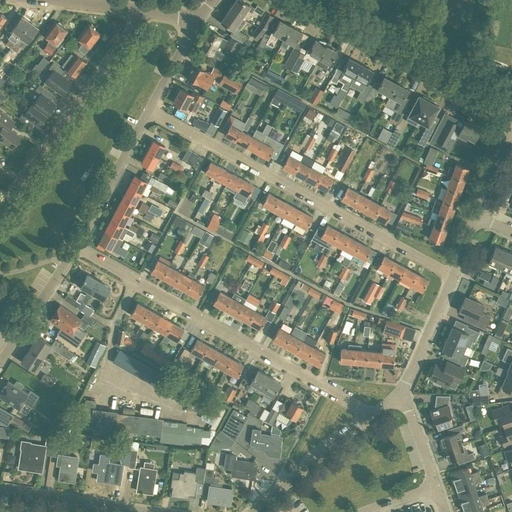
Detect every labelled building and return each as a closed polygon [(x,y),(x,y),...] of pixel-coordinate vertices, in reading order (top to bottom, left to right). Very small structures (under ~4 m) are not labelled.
[(235,0),(229,10),(241,18),(247,10),(251,13),(254,9),(241,0),(235,0)] [(254,9),(254,10),(261,15),(264,10),(257,5),(254,9)] [(237,24),(241,18),(229,10),(221,22),(233,30),(233,29),(238,32),(241,28),(237,24)] [(426,23),(428,12),(419,11),(417,21),(426,23)] [(265,12),(259,24),(266,29),(273,16),(265,12)] [(11,48),(30,22),(21,15),(10,30),(11,30),(9,33),(12,35),(5,44),(11,48)] [(284,39),(291,26),(279,20),(272,33),(271,32),(270,35),(264,33),(259,42),(256,49),(261,52),(265,44),(272,47),(276,40),(278,36),(284,39)] [(16,52),(20,46),(23,48),(27,42),(28,43),(38,28),(30,22),(11,48),(16,52)] [(57,23),(55,22),(45,36),(50,40),(43,49),(50,54),(54,49),(52,48),(55,44),(57,45),(63,38),(62,37),(67,31),(61,26),(61,25),(58,23),(57,23)] [(90,25),(88,24),(77,38),(83,42),(78,49),(85,53),(89,47),(90,48),(100,33),(94,28),(94,26),(91,24),(90,25)] [(259,24),(251,34),(258,39),(266,29),(259,24)] [(290,69),(299,52),(306,40),(299,37),(302,32),(291,26),(284,39),(280,46),(285,49),(289,42),(295,45),(283,65),(284,66),(281,72),(286,75),(290,69)] [(221,60),(224,53),(215,49),(221,37),(209,31),(200,49),(212,55),(221,60)] [(235,53),(240,43),(229,37),(224,47),(235,53)] [(319,57),(326,45),(315,40),(309,51),(307,50),(305,54),(299,52),(290,69),(297,72),(304,59),(312,63),(307,71),(310,73),(316,62),(319,57)] [(316,62),(310,73),(313,75),(319,65),(326,69),(336,51),(326,45),(319,57),(316,62)] [(75,57),(71,53),(61,66),(66,69),(76,77),(86,62),(77,55),(75,57)] [(217,67),(221,60),(212,55),(208,62),(217,67)] [(0,70),(7,77),(18,63),(9,56),(0,68),(0,70)] [(48,61),(43,57),(37,64),(36,66),(41,70),(48,61)] [(361,64),(348,57),(341,70),(348,74),(341,88),(346,91),(350,84),(354,77),(361,64)] [(62,94),(71,83),(60,75),(64,71),(53,63),(48,68),(52,71),(45,82),(62,94)] [(354,77),(366,84),(373,71),(361,64),(354,77)] [(210,74),(193,65),(186,78),(198,84),(198,83),(206,88),(213,75),(219,78),(222,72),(213,67),(210,74)] [(336,83),(342,73),(336,70),(330,80),(336,83)] [(225,74),(219,83),(236,92),(241,83),(225,74)] [(267,83),(251,75),(247,82),(263,91),(267,83)] [(389,96),(396,83),(384,77),(380,84),(374,81),(370,88),(367,95),(373,98),(378,89),(389,96)] [(396,83),(389,96),(384,105),(394,110),(389,118),(398,123),(410,100),(404,97),(408,90),(396,83)] [(33,104),(47,115),(55,104),(50,101),(54,96),(39,85),(35,90),(40,94),(33,104)] [(367,95),(370,88),(364,85),(356,99),(363,103),(367,95)] [(316,104),(324,91),(316,86),(308,100),(316,104)] [(177,95),(173,102),(185,109),(187,107),(196,112),(198,108),(203,110),(209,99),(193,90),(192,93),(181,87),(180,89),(177,88),(174,94),(177,95)] [(289,94),(277,88),(273,97),(284,103),(289,94)] [(346,91),(341,88),(336,95),(334,94),(329,103),(337,107),(346,91)] [(284,103),(284,104),(291,107),(294,106),(298,99),(289,94),(284,103)] [(418,120),(430,99),(423,96),(422,97),(419,95),(406,120),(416,125),(419,120),(418,120)] [(418,120),(419,120),(427,125),(418,142),(424,146),(434,128),(429,125),(439,106),(435,104),(436,102),(430,99),(418,120)] [(47,115),(33,104),(32,104),(24,115),(22,113),(18,118),(30,127),(34,122),(38,126),(46,115),(47,115)] [(218,127),(227,111),(218,106),(210,122),(218,127)] [(312,120),(316,112),(309,108),(305,116),(312,120)] [(0,139),(12,148),(20,137),(9,128),(14,122),(1,113),(0,111),(0,127),(1,128),(0,129),(0,139)] [(347,112),(343,119),(350,123),(354,116),(347,112)] [(242,128),(245,123),(239,120),(230,115),(222,129),(226,131),(224,135),(235,141),(241,131),(242,128)] [(242,128),(246,130),(250,124),(253,119),(249,116),(246,122),(245,123),(242,128)] [(331,127),(335,120),(327,116),(324,123),(331,127)] [(205,132),(210,123),(202,119),(198,128),(205,132)] [(462,127),(456,123),(449,120),(438,141),(444,145),(453,130),(459,133),(457,135),(465,139),(467,137),(474,141),(480,129),(465,121),(462,127)] [(337,139),(344,126),(336,121),(329,134),(337,139)] [(257,153),(267,135),(272,126),(267,123),(262,132),(256,129),(252,136),(246,147),(257,153)] [(337,138),(343,142),(351,129),(345,125),(337,138)] [(377,138),(387,143),(392,132),(383,127),(377,138)] [(393,148),(401,132),(394,129),(386,144),(393,148)] [(252,136),(241,131),(235,141),(246,147),(252,136)] [(270,156),(275,158),(283,144),(267,135),(257,153),(268,159),(270,156)] [(147,151),(159,158),(162,159),(165,154),(161,153),(165,146),(153,140),(147,151)] [(430,147),(428,152),(435,155),(438,150),(430,147)] [(345,169),(354,151),(348,148),(339,166),(345,169)] [(187,163),(192,152),(187,149),(181,160),(187,163)] [(152,169),(159,158),(147,151),(141,163),(152,169)] [(192,166),(198,155),(192,152),(187,163),(191,165),(192,166)] [(198,155),(192,166),(197,169),(203,158),(198,155)] [(293,173),(300,161),(288,155),(282,167),(293,173)] [(191,165),(187,163),(181,160),(179,165),(172,161),(171,164),(182,169),(181,171),(191,175),(192,172),(189,170),(191,165)] [(214,181),(221,167),(210,161),(204,172),(212,176),(210,179),(214,181)] [(304,179),(311,167),(300,161),(293,173),(304,179)] [(451,176),(464,181),(469,168),(456,163),(454,168),(449,166),(447,173),(452,175),(451,176)] [(180,173),(181,171),(182,169),(171,164),(169,167),(180,173)] [(226,184),(232,173),(221,167),(214,181),(218,183),(220,180),(226,184)] [(315,185),(322,173),(311,167),(304,179),(315,185)] [(368,181),(374,170),(368,167),(362,178),(368,181)] [(168,184),(171,178),(160,172),(157,178),(168,184)] [(237,190),(243,179),(232,173),(226,184),(237,190)] [(322,173),(315,185),(327,191),(333,179),(322,173)] [(128,186),(141,193),(147,182),(134,175),(128,186)] [(460,193),(464,181),(451,176),(447,188),(460,193)] [(165,192),(168,186),(151,177),(148,183),(151,184),(149,189),(159,194),(161,190),(165,192)] [(243,179),(237,190),(248,196),(254,185),(243,179)] [(390,193),(396,182),(390,179),(385,190),(390,193)] [(135,204),(141,193),(128,186),(122,198),(135,204)] [(352,204),(358,193),(347,187),(340,198),(352,204)] [(455,206),(460,193),(447,188),(442,201),(455,206)] [(208,191),(205,197),(197,212),(202,214),(209,200),(209,199),(212,193),(208,191)] [(273,210),(279,199),(268,192),(261,204),(273,210)] [(363,211),(369,199),(358,193),(352,204),(363,211)] [(129,216),(135,204),(122,198),(116,209),(129,216)] [(193,219),(201,204),(190,198),(182,213),(193,219)] [(284,216),(290,205),(279,199),(273,210),(284,216)] [(374,217),(381,205),(369,199),(363,211),(374,217)] [(450,218),(455,206),(442,201),(437,213),(450,218)] [(139,207),(147,210),(149,205),(142,202),(139,207)] [(295,223),(301,211),(290,205),(284,216),(295,223)] [(381,205),(374,217),(385,223),(392,211),(381,205)] [(147,211),(147,210),(139,207),(137,211),(144,215),(147,211)] [(123,227),(129,216),(116,209),(110,220),(123,227)] [(147,211),(144,215),(143,218),(150,221),(154,214),(147,211)] [(301,211),(295,223),(306,229),(313,217),(301,211)] [(414,219),(415,216),(408,214),(402,211),(401,214),(407,216),(406,219),(411,221),(412,218),(414,219)] [(446,231),(450,218),(437,213),(435,220),(431,218),(429,224),(433,226),(446,231)] [(184,228),(188,222),(176,215),(173,222),(184,228)] [(212,217),(206,228),(214,232),(219,222),(212,217)] [(117,238),(123,227),(110,220),(104,232),(117,238)] [(188,222),(184,228),(188,230),(192,232),(195,226),(188,222)] [(260,235),(266,224),(263,222),(257,233),(260,235)] [(410,234),(413,228),(398,222),(395,228),(410,234)] [(128,228),(135,232),(138,227),(130,223),(128,228)] [(260,235),(263,236),(269,225),(266,224),(260,235)] [(332,242),(338,230),(326,224),(320,236),(332,242)] [(441,243),(446,231),(433,226),(428,239),(441,243)] [(226,227),(222,235),(230,239),(234,232),(226,227)] [(343,248),(349,236),(338,230),(332,242),(343,248)] [(208,245),(213,235),(206,231),(200,240),(208,245)] [(122,241),(117,238),(104,232),(98,243),(115,252),(123,257),(126,251),(119,247),(122,241)] [(156,244),(160,236),(152,232),(149,239),(151,240),(151,241),(156,244)] [(242,233),(238,240),(247,244),(251,237),(242,233)] [(282,247),(288,235),(285,234),(279,245),(282,247)] [(265,237),(263,236),(260,235),(256,243),(260,246),(265,237)] [(288,235),(282,247),(285,248),(291,237),(288,235)] [(354,254),(360,242),(349,236),(343,248),(354,254)] [(151,253),(155,246),(145,240),(143,244),(145,246),(144,248),(151,253)] [(177,246),(183,249),(186,244),(180,241),(180,240),(177,246)] [(271,240),(266,249),(272,252),(277,243),(271,240)] [(365,260),(371,249),(360,242),(354,254),(365,260)] [(180,255),(183,249),(177,246),(174,252),(180,255)] [(497,266),(504,250),(495,246),(487,262),(497,266)] [(270,259),(273,253),(266,249),(262,255),(270,259)] [(506,271),(511,257),(511,253),(504,250),(497,266),(506,271)] [(200,266),(206,255),(203,253),(197,264),(200,266)] [(251,262),(254,257),(248,254),(246,260),(251,262)] [(206,255),(200,266),(203,267),(209,256),(206,255)] [(386,277),(395,261),(383,255),(377,267),(383,270),(381,274),(386,277)] [(344,266),(347,267),(351,259),(345,256),(341,264),(344,266)] [(254,257),(251,262),(257,265),(259,260),(254,257)] [(162,278),(169,266),(157,259),(150,271),(162,278)] [(287,270),(290,264),(280,259),(277,264),(287,270)] [(399,279),(406,267),(395,261),(386,277),(392,280),(394,276),(399,279)] [(174,284),(181,272),(174,268),(176,266),(171,263),(169,266),(162,278),(174,284)] [(274,275),(277,270),(272,267),(269,272),(274,275)] [(411,285),(417,273),(406,267),(399,279),(411,285)] [(277,270),(274,275),(280,278),(282,279),(279,283),(285,286),(290,276),(277,270)] [(192,279),(195,275),(190,272),(187,276),(181,272),(174,284),(186,291),(192,279)] [(213,284),(217,275),(210,272),(206,281),(213,284)] [(417,273),(411,285),(422,291),(428,280),(417,273)] [(86,274),(80,286),(87,290),(84,295),(89,297),(92,293),(98,281),(86,274)] [(204,285),(192,279),(186,291),(197,297),(204,285)] [(329,287),(331,282),(326,279),(323,284),(329,287)] [(312,295),(315,290),(310,287),(298,280),(296,285),(307,291),(307,292),(312,295)] [(98,281),(92,293),(103,299),(110,287),(98,281)] [(339,295),(344,285),(339,282),(333,292),(339,295)] [(372,295),(377,288),(370,284),(365,294),(370,296),(367,302),(370,303),(374,296),(372,295)] [(372,295),(374,296),(376,297),(372,304),(375,306),(379,298),(379,299),(385,288),(378,285),(377,288),(372,295)] [(315,290),(312,295),(318,298),(321,293),(315,290)] [(224,309),(231,297),(219,291),(213,303),(224,309)] [(81,311),(85,304),(81,301),(80,303),(67,294),(64,299),(77,307),(76,308),(81,311)] [(394,315),(397,309),(403,298),(400,296),(394,308),(393,307),(390,312),(394,315)] [(236,316),(243,304),(231,297),(224,309),(236,316)] [(336,308),(338,302),(333,299),(329,297),(326,302),(336,308)] [(484,329),(489,317),(480,313),(483,305),(465,297),(459,311),(476,319),(474,324),(484,329)] [(403,298),(397,309),(400,310),(406,299),(403,298)] [(248,322),(254,310),(257,306),(245,299),(243,304),(236,316),(248,322)] [(275,313),(280,303),(272,299),(267,309),(275,313)] [(142,321),(149,309),(137,302),(130,314),(142,321)] [(338,302),(336,308),(341,311),(344,305),(338,302)] [(85,304),(81,311),(84,313),(89,317),(89,316),(94,310),(85,304)] [(89,317),(84,313),(80,319),(60,305),(55,312),(76,326),(77,324),(84,329),(88,324),(90,325),(94,319),(89,316),(89,317)] [(283,320),(289,309),(284,306),(278,317),(283,320)] [(153,327),(160,315),(149,309),(142,321),(153,327)] [(254,310),(248,322),(259,329),(266,317),(254,310)] [(70,334),(76,326),(55,312),(50,320),(70,334)] [(165,334),(172,322),(160,315),(153,327),(165,334)] [(388,327),(390,321),(379,317),(377,323),(388,327)] [(390,321),(388,327),(389,327),(389,328),(399,332),(402,324),(390,321)] [(177,341),(184,328),(172,322),(165,334),(162,340),(167,343),(170,337),(177,341)] [(477,343),(474,342),(479,332),(466,326),(464,332),(452,326),(447,338),(467,347),(469,348),(469,347),(474,349),(477,343)] [(283,346),(290,334),(278,327),(272,339),(283,346)] [(504,331),(498,328),(494,335),(501,337),(504,331)] [(126,349),(131,339),(125,336),(125,331),(118,329),(115,343),(121,344),(121,346),(126,349)] [(333,343),(337,332),(329,329),(325,341),(333,343)] [(295,352),(302,340),(290,334),(283,346),(295,352)] [(29,348),(43,357),(51,345),(37,336),(29,348)] [(201,357),(208,345),(196,338),(189,350),(201,357)] [(464,354),(467,347),(447,338),(442,349),(454,355),(451,360),(464,366),(468,356),(464,354)] [(131,339),(126,349),(132,352),(137,342),(131,339)] [(307,359),(314,347),(302,340),(295,352),(307,359)] [(152,358),(155,352),(148,349),(150,344),(145,342),(140,351),(147,355),(152,358)] [(353,363),(354,345),(349,344),(348,348),(341,348),(339,361),(353,363)] [(213,364),(220,351),(208,345),(201,357),(213,364)] [(366,364),(367,350),(361,349),(361,345),(354,345),(353,363),(366,364)] [(69,359),(73,353),(62,346),(58,352),(69,359)] [(314,347),(307,359),(318,366),(325,353),(314,347)] [(35,370),(43,357),(29,348),(21,361),(35,370)] [(508,371),(511,372),(511,350),(507,348),(501,360),(511,364),(508,371)] [(188,388),(120,349),(113,360),(129,369),(128,371),(180,401),(188,388)] [(379,365),(381,351),(367,350),(366,364),(379,365)] [(225,370),(231,358),(220,351),(213,364),(225,370)] [(381,351),(379,365),(393,367),(394,353),(381,351)] [(155,352),(152,358),(157,361),(160,355),(155,352)] [(88,357),(86,363),(95,367),(98,362),(88,357)] [(231,358),(225,370),(236,377),(243,365),(231,358)] [(483,370),(485,370),(486,370),(488,369),(489,368),(490,367),(491,366),(492,365),(492,364),(483,360),(479,369),(480,369),(482,370),(483,370)] [(458,381),(464,370),(446,362),(443,368),(435,364),(429,378),(433,380),(432,383),(440,386),(441,383),(447,386),(451,378),(458,381)] [(511,372),(508,371),(501,368),(499,372),(506,375),(501,386),(511,390),(511,372)] [(196,382),(199,377),(187,370),(184,376),(196,382)] [(259,393),(269,376),(257,370),(250,383),(256,387),(254,390),(259,393)] [(55,380),(45,373),(41,380),(51,386),(55,380)] [(269,376),(259,393),(265,396),(267,393),(273,396),(280,383),(269,376)] [(207,389),(210,383),(199,377),(196,382),(207,389)] [(8,381),(0,392),(0,396),(18,409),(28,394),(25,392),(8,381)] [(218,395),(221,390),(210,383),(207,389),(218,395)] [(221,390),(218,395),(230,402),(236,390),(228,386),(225,392),(221,390)] [(484,395),(484,388),(469,390),(468,394),(472,405),(488,403),(487,395),(484,395)] [(436,425),(451,420),(449,415),(451,415),(448,405),(449,396),(436,395),(435,402),(437,408),(429,411),(433,421),(435,420),(436,425)] [(204,398),(188,398),(188,409),(204,409),(204,398)] [(249,412),(254,402),(249,398),(243,409),(249,412)] [(277,398),(274,407),(280,408),(283,400),(277,398)] [(287,398),(279,411),(278,412),(279,413),(289,419),(290,417),(295,419),(302,406),(292,400),(292,401),(287,398)] [(208,444),(209,430),(202,430),(203,428),(186,426),(186,424),(162,420),(162,419),(116,413),(116,412),(94,409),(95,401),(86,400),(83,418),(79,417),(78,425),(92,426),(92,433),(105,435),(105,434),(113,435),(114,429),(160,435),(159,442),(183,445),(183,443),(200,446),(201,443),(208,444)] [(254,402),(249,412),(255,416),(261,405),(254,402)] [(504,406),(491,410),(495,424),(502,422),(504,426),(511,423),(511,410),(506,412),(504,406)] [(265,420),(272,425),(279,413),(278,412),(279,411),(272,407),(270,411),(265,420)] [(270,411),(269,411),(264,408),(259,418),(260,419),(264,421),(265,420),(270,411)] [(248,417),(233,409),(229,416),(244,424),(248,417)] [(27,432),(31,425),(13,415),(9,421),(27,432)] [(511,423),(504,426),(508,438),(501,440),(503,447),(511,443),(511,423)] [(443,450),(461,444),(460,439),(462,439),(460,432),(465,430),(463,424),(450,428),(452,434),(440,438),(442,443),(440,444),(443,450)] [(9,437),(10,427),(0,425),(0,432),(4,433),(3,436),(9,437)] [(261,429),(252,428),(250,443),(251,445),(255,446),(254,449),(268,451),(267,456),(279,458),(281,446),(280,446),(282,436),(260,433),(261,429)] [(231,445),(235,440),(220,429),(217,434),(231,445)] [(50,455),(52,438),(46,437),(45,444),(31,442),(31,441),(21,440),(19,448),(22,448),(19,468),(36,471),(36,470),(41,471),(44,454),(50,455)] [(52,438),(50,455),(56,456),(59,439),(52,438)] [(128,467),(132,443),(123,441),(122,447),(119,446),(118,454),(124,455),(122,466),(128,467)] [(132,443),(128,467),(135,468),(138,444),(132,443)] [(461,444),(443,450),(445,457),(446,456),(448,461),(460,457),(462,463),(474,458),(472,452),(468,454),(465,447),(463,448),(461,444)] [(256,473),(257,463),(236,459),(236,455),(226,453),(223,468),(231,470),(230,476),(248,479),(250,472),(256,473)] [(74,482),(77,457),(58,454),(57,464),(61,465),(58,479),(74,482)] [(108,460),(100,459),(97,480),(115,483),(115,477),(120,477),(122,468),(108,466),(108,460)] [(153,469),(154,463),(144,461),(143,467),(140,467),(137,491),(152,493),(156,469),(153,469)] [(172,477),(170,487),(172,487),(171,494),(171,499),(181,499),(181,497),(188,499),(189,495),(195,496),(195,494),(197,482),(203,483),(203,482),(205,468),(196,467),(196,472),(184,471),(184,473),(180,472),(179,478),(172,477)] [(454,484),(479,475),(478,471),(470,473),(467,467),(451,473),(454,484)] [(205,468),(203,482),(210,483),(212,483),(213,477),(214,469),(213,469),(205,468)] [(458,496),(475,490),(473,484),(481,481),(479,475),(454,484),(458,496)] [(210,486),(207,501),(208,501),(208,504),(217,506),(217,503),(225,504),(226,498),(231,499),(231,498),(238,499),(239,491),(232,490),(221,488),(210,486)] [(462,507),(487,498),(486,493),(477,496),(475,490),(458,496),(462,507)] [(464,511),(482,511),(481,506),(489,504),(487,498),(462,507),(464,511)]
